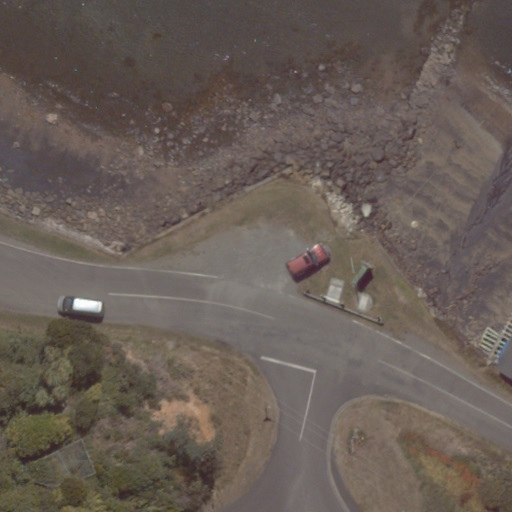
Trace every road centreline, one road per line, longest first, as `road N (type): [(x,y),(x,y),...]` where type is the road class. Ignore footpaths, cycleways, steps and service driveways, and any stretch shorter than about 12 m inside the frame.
road 1 (residential): [(0,274),(225,305),(321,336)]
road 2 (residential): [(321,336),(511,428)]
road 3 (residential): [(321,336),(284,482)]
